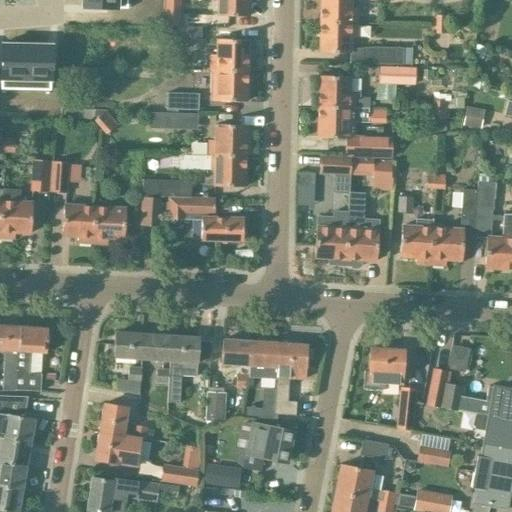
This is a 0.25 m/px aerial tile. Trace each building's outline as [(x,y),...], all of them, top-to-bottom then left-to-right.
[(117,0),(81,0),(82,8),(118,9),(117,0)] [(180,27),(180,0),(166,0),(166,27),(180,27)] [(249,16),(249,0),(219,0),(218,15),(249,16)] [(320,0),(320,22),(356,24),(357,9),(351,9),(350,0),(320,0)] [(437,17),(437,26),(450,27),(450,18),(437,17)] [(356,38),(356,24),(320,22),(319,53),(349,54),(349,62),(403,63),(403,47),(371,46),(350,49),(350,38),(356,38)] [(450,27),(437,26),(436,35),(450,36),(450,27)] [(164,39),(202,40),(202,28),(164,27),(164,39)] [(211,55),(210,70),(247,72),(248,41),(217,40),(217,56),(211,55)] [(1,80),(26,80),(27,44),(2,44),(1,80)] [(27,44),(26,80),(51,81),(52,45),(27,44)] [(395,101),(396,85),(414,86),(415,69),(378,67),(377,85),(376,101),(386,101),(395,101)] [(97,69),(72,69),(71,89),(97,90),(97,69)] [(246,102),(247,72),(210,70),(210,85),(216,85),(216,101),(246,102)] [(319,77),(318,108),(367,109),(367,108),(369,107),(369,97),(355,97),(355,94),(349,94),(349,78),(319,77)] [(199,110),(199,94),(168,92),(167,108),(199,110)] [(434,102),(434,111),(447,111),(448,102),(434,102)] [(464,124),(481,127),(484,108),(467,106),(464,124)] [(53,107),(53,120),(61,120),(61,108),(53,107)] [(367,110),(367,109),(318,108),(317,138),(344,139),(348,140),(348,137),(348,124),(354,124),(354,123),(367,124),(367,110)] [(447,120),(447,111),(434,111),(433,120),(447,120)] [(119,126),(107,112),(95,122),(108,136),(119,126)] [(150,128),(178,128),(178,113),(150,112),(150,128)] [(209,141),(208,156),(245,157),(246,127),(215,125),(214,141),(209,141)] [(350,159),(359,159),(391,160),(392,138),(359,137),(348,137),(348,140),(344,139),(343,159),(350,159)] [(14,138),(5,138),(4,152),(13,152),(14,138)] [(245,157),(208,156),(180,155),(180,170),(213,171),(212,187),(244,188),(245,157)] [(320,173),(335,174),(335,193),(348,194),(349,191),(349,175),(350,159),(343,159),(320,157),(320,173)] [(33,191),(49,192),(51,162),(35,161),(33,191)] [(50,191),(67,192),(69,162),(52,161),(50,191)] [(390,189),(391,169),(372,168),(371,189),(390,189)] [(444,190),(445,176),(429,175),(428,189),(444,190)] [(191,197),(192,181),(144,179),(144,195),(191,197)] [(511,269),(511,214),(492,213),(492,210),(494,210),(496,182),(479,181),(478,190),(477,230),(486,231),(484,267),(511,269)] [(462,217),(462,230),(477,230),(478,190),(464,188),(461,217),(462,217)] [(1,189),(1,201),(0,208),(0,237),(13,238),(13,232),(29,233),(31,203),(18,202),(19,190),(1,189)] [(346,223),(344,259),(374,261),(376,231),(377,222),(377,219),(363,218),(364,192),(349,191),(348,194),(348,211),(347,211),(346,223)] [(162,198),(141,197),(140,226),(159,227),(162,198)] [(202,220),(201,240),(242,242),(243,220),(211,218),(213,199),(169,197),(168,218),(202,220)] [(77,242),(92,243),(94,207),(63,205),(61,235),(78,236),(77,242)] [(124,209),(94,207),(92,243),(106,244),(107,238),(122,239),(124,209)] [(317,218),(316,227),(314,258),(344,259),(346,223),(347,211),(333,210),(333,216),(317,215),(317,218)] [(414,264),(429,265),(432,228),(432,220),(415,219),(415,227),(401,226),(399,256),(415,257),(414,264)] [(462,230),(432,228),(429,265),(444,266),(445,259),(460,260),(462,230)] [(2,389),(14,390),(19,327),(0,325),(0,350),(5,351),(2,389)] [(47,329),(19,327),(14,390),(40,391),(41,374),(28,373),(30,353),(46,354),(47,329)] [(142,360),(144,335),(115,333),(114,358),(142,360)] [(171,336),(144,335),(142,360),(170,362),(171,336)] [(199,338),(171,336),(170,362),(198,363),(199,338)] [(249,377),(252,341),(224,339),(222,365),(235,366),(235,374),(237,374),(236,388),(248,389),(249,377)] [(249,377),(277,379),(280,343),(252,341),(249,377)] [(307,345),(280,343),(277,379),(275,414),(297,415),(297,401),(289,401),(290,378),(305,379),(307,345)] [(401,382),(402,374),(403,351),(371,349),(370,372),(365,372),(364,388),(378,389),(378,381),(401,382)] [(180,403),(181,378),(197,379),(198,363),(170,362),(169,369),(168,383),(167,402),(180,403)] [(141,382),(142,368),(129,367),(128,381),(141,382)] [(168,383),(169,369),(158,369),(157,382),(168,383)] [(440,408),(445,383),(447,372),(435,370),(428,406),(440,408)] [(511,391),(492,388),(489,401),(463,396),(464,387),(445,383),(440,408),(477,415),(511,421),(511,391)] [(416,388),(400,387),(395,429),(412,431),(416,388)] [(224,422),(225,393),(206,392),(205,421),(224,422)] [(0,437),(30,443),(34,419),(23,417),(26,398),(0,397),(0,437)] [(104,404),(99,431),(123,435),(127,408),(104,404)] [(511,421),(477,415),(475,425),(479,430),(489,432),(486,446),(511,450),(511,421)] [(291,467),(298,434),(255,425),(255,426),(242,423),(233,468),(263,474),(265,462),(291,467)] [(131,437),(138,438),(146,439),(148,427),(133,425),(131,437)] [(138,438),(131,437),(123,435),(99,431),(95,459),(134,465),(138,438)] [(0,461),(26,466),(30,443),(0,437),(0,461)] [(362,455),(385,459),(388,445),(364,441),(362,455)] [(419,445),(416,461),(448,467),(450,451),(419,445)] [(511,450),(486,446),(484,458),(480,458),(477,473),(511,479),(511,450)] [(0,485),(22,489),(26,466),(0,461),(0,485)] [(196,484),(198,470),(163,464),(161,478),(196,484)] [(340,465),(335,493),(366,499),(378,501),(394,504),(396,494),(368,489),(371,471),(340,465)] [(511,490),(511,486),(511,479),(477,473),(474,489),(478,490),(475,502),(505,507),(509,490),(511,490)] [(137,495),(139,482),(114,478),(113,481),(92,478),(87,509),(102,511),(124,511),(127,494),(137,495)] [(139,482),(137,495),(137,498),(156,501),(159,485),(139,482)] [(17,511),(22,489),(0,485),(0,510),(10,511),(17,511)] [(424,511),(448,511),(452,496),(419,491),(417,498),(401,495),(399,506),(416,509),(415,510),(424,511)] [(363,511),(366,499),(335,493),(331,511),(363,511)] [(381,511),(392,511),(394,504),(378,501),(376,511),(381,511)]
